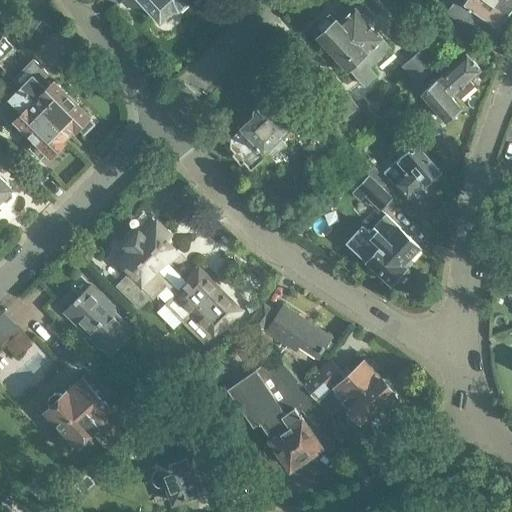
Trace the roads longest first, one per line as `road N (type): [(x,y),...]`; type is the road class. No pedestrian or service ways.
road 1 (residential): [(452,340),(408,332),(244,225),(161,118)]
road 2 (residential): [(452,340),(478,167),(511,76)]
road 3 (residential): [(0,281),(161,118)]
road 4 (residential): [(323,511),(359,501),(414,464),(468,408)]
road 5 (residential): [(161,118),(281,0)]
road 6 (residential): [(161,118),(73,0)]
